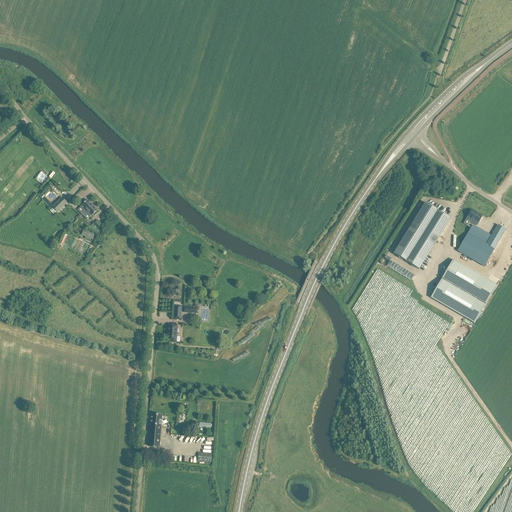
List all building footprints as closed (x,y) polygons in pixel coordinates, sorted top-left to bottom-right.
[(40,185),(47,191),(53,185),(47,178),(40,185)] [(58,212),(67,203),(62,198),(53,207),(58,212)] [(87,200),(80,207),(90,217),(97,210),(87,200)] [(394,253),(415,267),(431,241),(435,243),(451,218),(425,202),(394,253)] [(471,211),(468,217),(466,220),(476,225),(478,223),(482,216),(479,214),(478,215),(471,211)] [(506,229),(498,225),(486,244),(485,244),(490,235),(473,225),(458,251),(484,266),(506,229)] [(84,231),(82,235),(92,239),(94,235),(84,231)] [(477,299),(488,280),(453,260),(431,298),(475,323),(486,304),(477,299)] [(178,325),(174,325),(168,324),(168,328),(170,328),(169,330),(168,330),(167,336),(169,336),(169,342),(170,342),(170,343),(171,344),(173,344),(174,343),(174,342),(176,342),(176,341),(175,341),(175,337),(177,337),(177,332),(178,333),(179,332),(179,330),(178,329),(177,329),(178,325)] [(151,414),(150,436),(149,446),(160,447),(162,415),(151,414)] [(212,454),(208,453),(199,453),(198,462),(212,463),(212,454)]
